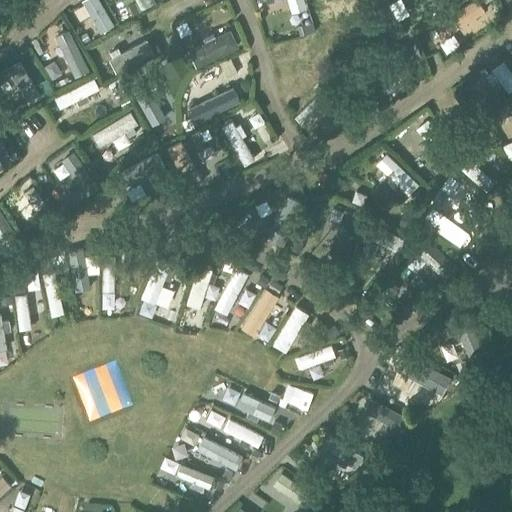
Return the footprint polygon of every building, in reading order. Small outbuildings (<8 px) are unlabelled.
[(90,14),(101,33),(113,25),(98,0),(83,0),(82,1),(84,4),(90,14)] [(137,0),(142,9),(155,2),(153,0),(137,0)] [(371,0),(392,39),(404,32),(398,20),(389,3),(387,0),(371,0)] [(478,0),(473,0),(438,23),(446,35),(485,10),(478,0)] [(309,32),(306,23),(297,26),(300,35),(309,32)] [(55,35),(75,76),(89,69),(69,28),(55,35)] [(229,29),(215,36),(213,31),(203,36),(205,41),(189,49),(197,65),(237,45),(229,29)] [(186,46),(195,42),(191,34),(182,38),(186,46)] [(318,35),(272,47),(276,62),(322,50),(318,35)] [(117,70),(153,51),(146,39),(111,58),(117,70)] [(373,52),(362,55),(372,95),(384,92),(373,52)] [(34,86),(19,60),(6,68),(29,104),(41,97),(36,89),(34,86)] [(492,69),(500,81),(495,84),(502,94),(507,90),(509,93),(511,90),(511,72),(503,61),(492,69)] [(123,76),(128,84),(135,80),(130,72),(123,76)] [(76,100),(78,104),(90,99),(87,94),(99,88),(94,77),(56,97),(61,107),(76,100)] [(317,77),(289,103),(297,112),(326,87),(317,77)] [(54,91),(46,78),(34,86),(36,89),(41,97),(42,98),(54,91)] [(144,80),(131,87),(152,124),(165,116),(144,80)] [(241,99),(234,85),(190,107),(196,121),(241,99)] [(495,95),(485,102),(491,110),(501,103),(495,95)] [(138,123),(131,111),(94,133),(102,145),(138,123)] [(195,126),(191,117),(182,120),(186,129),(195,126)] [(223,125),(218,118),(211,122),(216,130),(223,125)] [(426,149),(432,157),(437,153),(439,155),(450,146),(427,119),(417,128),(431,145),(426,149)] [(232,121),(222,127),(244,164),(254,158),(241,136),(246,133),(240,124),(235,127),(232,121)] [(201,132),(206,140),(212,136),(207,128),(201,132)] [(468,130),(460,138),(468,144),(475,136),(468,130)] [(406,131),(394,140),(403,152),(415,143),(406,131)] [(144,136),(119,156),(127,167),(153,148),(144,136)] [(0,162),(9,158),(0,138),(0,162)] [(202,182),(180,141),(168,148),(189,188),(202,182)] [(74,151),(62,160),(87,195),(99,186),(74,151)] [(462,151),(455,160),(486,188),(494,179),(462,151)] [(159,152),(116,173),(123,187),(166,167),(159,152)] [(388,182),(394,188),(398,184),(408,194),(418,184),(387,153),(377,163),(392,178),(388,182)] [(168,169),(158,173),(163,182),(172,178),(168,169)] [(245,201),(281,188),(276,176),(241,190),(245,201)] [(450,177),(442,189),(450,195),(459,183),(450,177)] [(24,193),(43,221),(53,215),(33,186),(24,193)] [(434,208),(423,222),(460,248),(470,235),(434,208)] [(329,253),(346,258),(362,215),(345,209),(329,253)] [(0,210),(0,242),(3,247),(17,238),(0,210)] [(406,239),(373,222),(366,234),(399,251),(406,239)] [(294,239),(291,248),(300,251),(303,242),(294,239)] [(431,242),(419,255),(446,280),(458,267),(431,242)] [(83,249),(67,251),(76,290),(90,287),(83,249)] [(115,254),(103,254),(102,289),(114,289),(115,254)] [(40,258),(42,268),(51,266),(49,256),(40,258)] [(155,302),(161,286),(171,263),(157,257),(141,297),(155,302)] [(231,272),(234,263),(225,260),(222,269),(231,272)] [(213,269),(200,265),(187,302),(200,307),(213,269)] [(237,267),(215,307),(227,313),(249,273),(237,267)] [(43,272),(51,314),(63,312),(55,270),(43,272)] [(262,274),(257,282),(264,286),(269,278),(262,274)] [(272,279),(268,287),(278,292),(282,284),(272,279)] [(26,282),(14,283),(15,294),(27,292),(26,282)] [(242,328),(254,335),(278,297),(267,289),(242,328)] [(15,294),(20,328),(32,327),(27,292),(15,294)] [(11,303),(10,295),(0,296),(0,297),(1,304),(11,303)] [(300,327),(304,330),(309,322),(305,319),(308,313),(296,306),(273,343),(286,351),(300,327)] [(8,319),(2,320),(0,313),(0,348),(6,348),(3,330),(10,329),(8,319)] [(470,360),(483,354),(465,313),(452,319),(470,360)] [(340,332),(334,325),(326,332),(331,339),(340,332)] [(325,365),(334,362),(332,357),(335,356),(331,344),(298,355),(303,367),(323,360),(325,365)] [(346,347),(338,350),(342,359),(349,355),(346,347)] [(406,353),(397,370),(412,378),(443,393),(451,376),(406,353)] [(472,377),(465,359),(456,363),(464,381),(472,377)] [(300,401),(308,382),(290,374),(282,392),(300,401)] [(243,392),(237,406),(249,412),(246,416),(257,421),(259,416),(270,421),(276,407),(243,392)] [(271,392),(269,398),(278,401),(280,395),(271,392)] [(365,411),(387,423),(385,427),(397,433),(399,429),(401,430),(408,417),(372,398),(365,411)] [(414,409),(422,414),(427,405),(418,401),(414,409)] [(59,430),(61,418),(18,412),(16,424),(59,430)] [(224,429),(241,438),(239,443),(248,447),(250,442),(258,446),(263,435),(230,418),(224,429)] [(282,424),(275,421),(272,430),(279,433),(282,424)] [(56,456),(60,441),(19,431),(15,446),(56,456)] [(204,436),(197,449),(236,470),(243,457),(204,436)] [(348,462),(356,466),(363,455),(332,436),(325,448),(340,457),(338,462),(345,467),(348,462)] [(256,459),(260,451),(253,448),(249,456),(256,459)] [(192,486),(202,490),(204,486),(209,488),(214,476),(181,463),(176,475),(193,482),(192,486)] [(315,495),(282,472),(273,484),(307,507),(315,495)] [(179,501),(184,489),(147,475),(142,488),(179,501)] [(1,476),(0,477),(0,494),(10,485),(1,476)] [(225,480),(217,476),(213,484),(221,488),(225,480)] [(321,488),(328,494),(334,487),(327,481),(321,488)]
